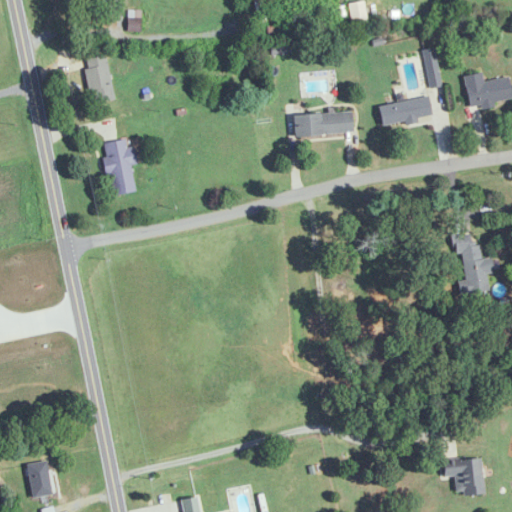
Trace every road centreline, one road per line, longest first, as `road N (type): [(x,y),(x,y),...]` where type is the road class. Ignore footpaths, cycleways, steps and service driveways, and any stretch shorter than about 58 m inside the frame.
road 1 (secondary): [(118,511),(13,0)]
road 2 (residential): [(64,246),(511,157)]
